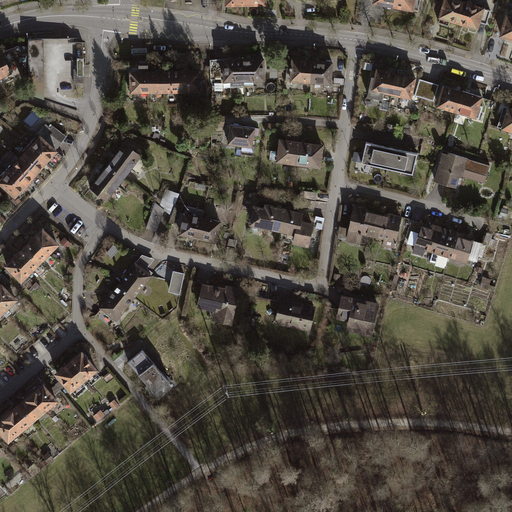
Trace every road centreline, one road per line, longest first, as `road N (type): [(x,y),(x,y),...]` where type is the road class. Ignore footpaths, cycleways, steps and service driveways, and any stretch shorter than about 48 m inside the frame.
road 1 (residential): [(105,225),(163,254),(319,289),(357,40)]
road 2 (track): [(511,432),(421,423),(291,435),(248,448),(145,511)]
road 3 (secondary): [(122,19),(357,40)]
road 4 (residential): [(0,401),(81,327),(84,264),(105,225)]
road 5 (residential): [(57,188),(92,120),(105,17)]
road 6 (secondary): [(357,40),(511,81)]
